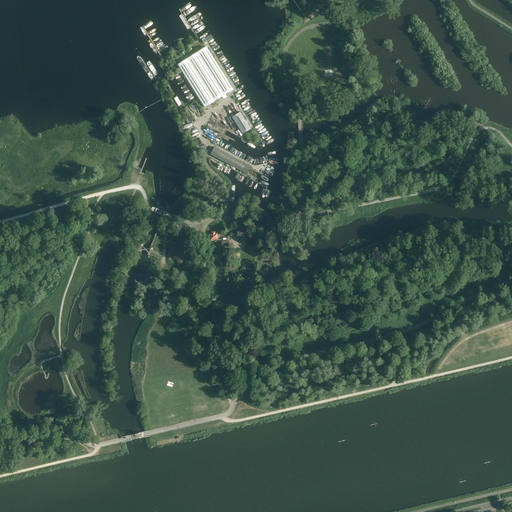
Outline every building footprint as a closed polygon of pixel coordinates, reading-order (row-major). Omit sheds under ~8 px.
[(178,66),(204,108),(233,90),(206,48),(178,66)] [(147,79),(152,76),(144,64),(141,63),(140,66),(147,79)] [(233,116),(242,134),(251,129),(242,111),(233,116)] [(192,122),(186,112),(182,115),(188,125),(192,122)] [(251,167),(215,147),(211,155),(247,174),(251,167)] [(244,238),(245,230),(238,229),(237,236),(239,237),(238,240),(241,241),(242,237),(244,238)]
